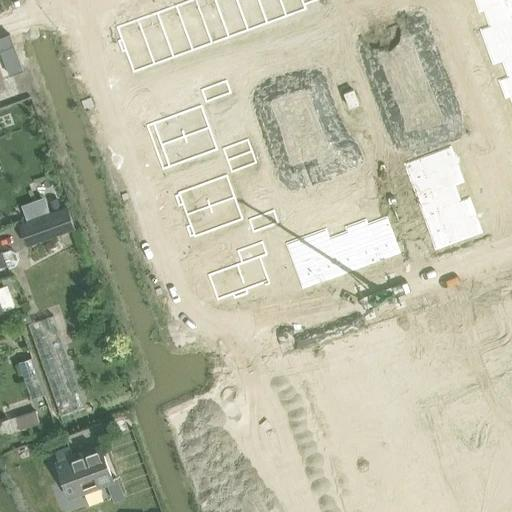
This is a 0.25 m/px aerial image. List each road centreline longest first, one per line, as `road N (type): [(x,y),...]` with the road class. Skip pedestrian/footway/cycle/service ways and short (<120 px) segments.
road 1 (residential): [(78,7),(195,323),(256,336)]
road 2 (residential): [(256,336),(511,251)]
road 3 (residential): [(256,336),(319,511)]
